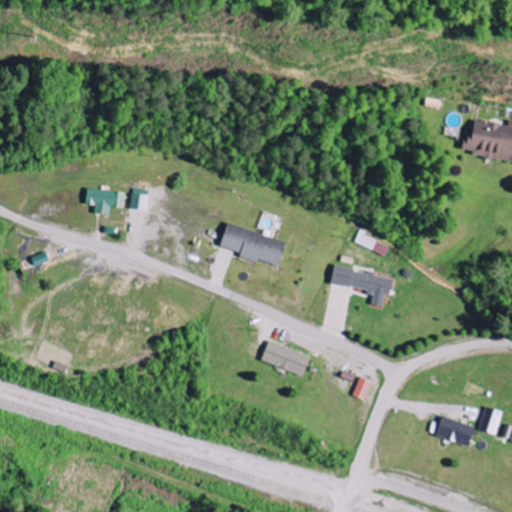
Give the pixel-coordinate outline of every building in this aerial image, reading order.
[(511,160),(511,120),(511,125),(479,119),(475,136),(468,135),(465,152),(511,160)] [(129,192),(90,188),(88,204),(98,205),(97,213),(113,215),(114,207),(127,209),(129,192)] [(152,191),(134,189),(133,209),(150,210),(152,191)] [(291,243),(232,223),(224,248),(283,267),(291,243)] [(52,260),(49,252),(34,258),(37,266),(52,260)] [(376,292),(374,304),(386,307),(388,294),(394,295),(397,278),(337,267),(335,284),(376,292)] [(309,375),(314,355),(270,343),(265,363),(309,375)] [(368,400),(374,381),(362,377),(355,396),(368,400)] [(481,429),(497,435),(505,412),(489,407),(481,429)] [(439,436),(472,447),(478,427),(445,416),(439,436)]
